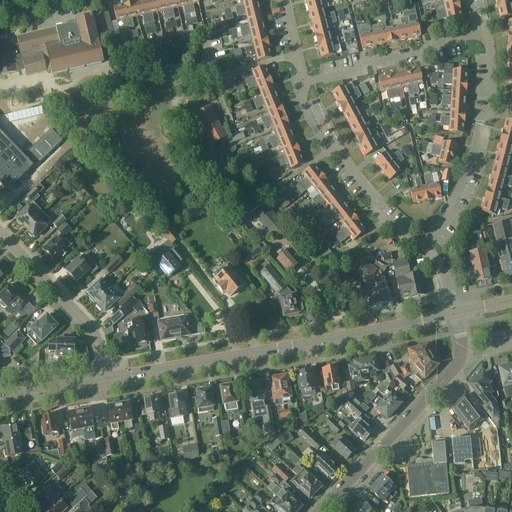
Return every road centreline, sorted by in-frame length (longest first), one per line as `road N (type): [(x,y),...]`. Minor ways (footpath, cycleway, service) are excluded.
road 1 (tertiary): [(107,378),(454,313)]
road 2 (residential): [(321,511),(454,369),(461,356),(454,313)]
road 3 (residential): [(420,249),(448,215),(481,115),(490,109),(490,54),(478,35)]
road 4 (residential): [(420,249),(375,210),(375,197),(339,152),(327,151),(303,104),(303,81)]
road 5 (residential): [(0,232),(84,322),(107,378)]
road 6 (residential): [(303,81),(478,35)]
